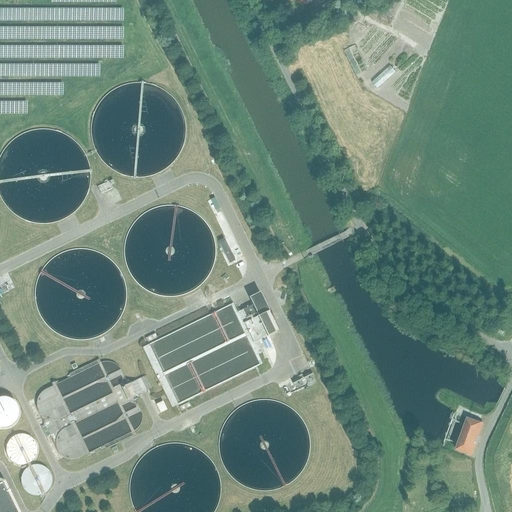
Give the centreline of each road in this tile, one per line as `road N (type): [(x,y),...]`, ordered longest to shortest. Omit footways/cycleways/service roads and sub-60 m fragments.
road 1 (unclassified): [(511,354),(391,277),(253,0)]
road 2 (unclassified): [(486,511),(479,455),(505,400),(511,357)]
